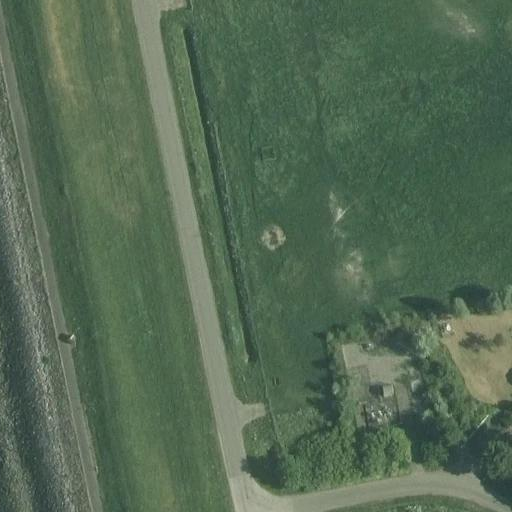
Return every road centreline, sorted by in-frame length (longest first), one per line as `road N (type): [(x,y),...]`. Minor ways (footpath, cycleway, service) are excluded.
road 1 (tertiary): [(247,511),(145,0)]
road 2 (unclassified): [(509,511),(436,484),(276,511)]
